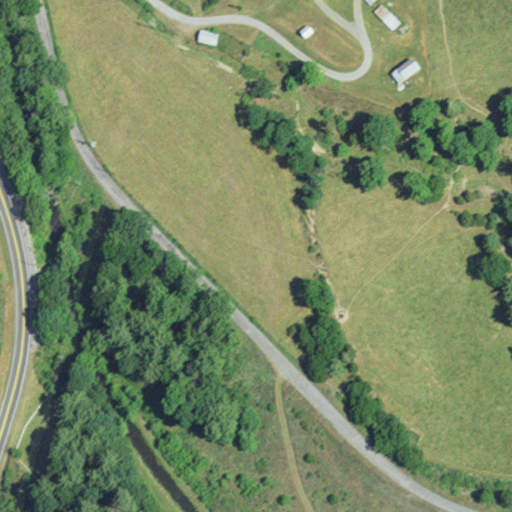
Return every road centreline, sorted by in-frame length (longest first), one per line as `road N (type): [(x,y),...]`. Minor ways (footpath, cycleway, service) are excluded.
road 1 (residential): [(471,511),(387,467),(119,196),(71,121),(36,0)]
road 2 (tertiary): [(0,421),(17,336),(14,265),(0,213)]
